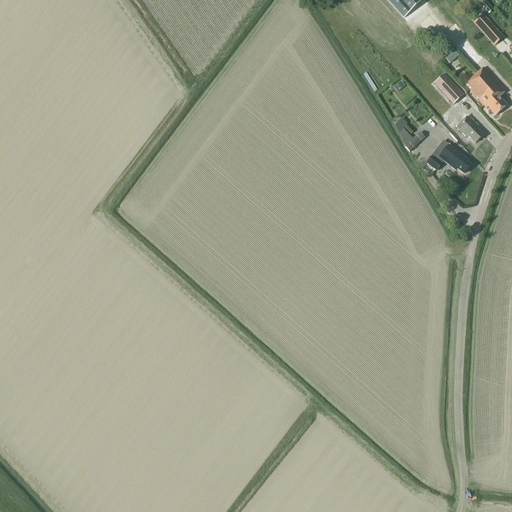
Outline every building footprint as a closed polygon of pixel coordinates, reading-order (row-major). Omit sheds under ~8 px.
[(386,0),(404,19),(416,8),(415,7),(421,2),(422,3),(425,0),(424,0),(386,0)] [(478,5),(488,16),(493,11),(483,0),(478,5)] [(482,15),(473,23),(489,42),(498,34),(482,15)] [(494,48),(502,56),(510,49),(502,40),(494,48)] [(507,107),(499,98),(505,93),(483,68),(460,89),(465,94),(469,90),(476,98),(486,109),(488,108),(496,116),(507,107)] [(448,102),(459,92),(443,75),(432,85),(448,102)] [(398,92),(404,87),(401,83),(395,88),(398,92)] [(467,137),(475,144),(483,136),(475,129),(477,127),(467,117),(458,126),(445,114),(444,115),(439,110),(434,115),(452,133),(456,128),(466,138),(467,137)] [(406,125),(400,119),(394,125),(398,134),(402,129),(406,125)] [(404,148),(409,154),(420,143),(414,138),(404,148)] [(465,159),(443,142),(426,164),(436,172),(441,165),(440,165),(443,161),(455,171),(457,170),(463,175),(470,166),(463,161),(465,159)]
